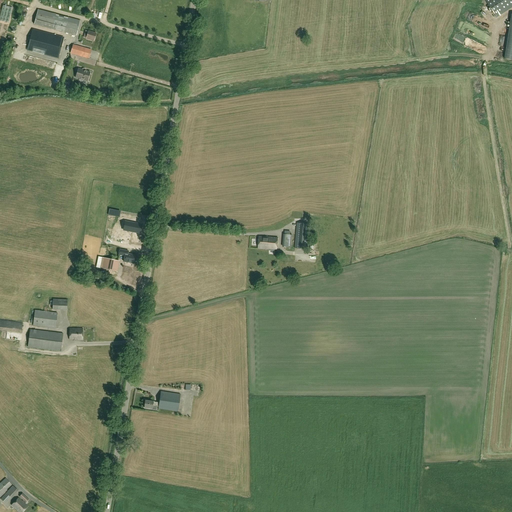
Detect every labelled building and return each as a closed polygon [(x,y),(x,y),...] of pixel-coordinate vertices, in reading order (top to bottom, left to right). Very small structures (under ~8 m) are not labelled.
[(511,0),(485,0),(497,17),(511,7),(511,0)] [(76,36),(80,21),(37,10),(34,25),(76,36)] [(511,14),(503,58),(511,59),(511,14)] [(58,58),(63,38),(33,30),(27,50),(58,58)] [(96,33),(88,31),(86,39),(94,41),(96,33)] [(89,58),(91,50),(73,45),(70,53),(89,58)] [(90,72),(85,71),(86,70),(85,69),(83,69),(82,69),(82,70),(78,69),(76,78),(87,81),(90,72)] [(140,233),(142,225),(128,222),(127,231),(140,233)] [(295,248),(308,249),(310,224),(297,223),(295,248)] [(121,243),(122,235),(110,232),(109,241),(121,243)] [(283,247),(291,248),(292,235),(284,235),(283,247)] [(259,236),(258,248),(262,249),(261,252),(261,257),(276,258),(277,253),(264,252),(264,249),(277,250),(278,238),(259,236)] [(134,264),(135,258),(135,255),(126,254),(126,251),(119,250),(118,255),(125,256),(124,262),(134,264)] [(118,262),(99,257),(97,267),(116,271),(118,262)] [(52,309),(67,310),(67,300),(53,299),(52,309)] [(35,310),(33,326),(55,329),(57,313),(35,310)] [(16,322),(15,329),(28,330),(28,327),(30,327),(31,323),(25,323),(16,322)] [(82,340),(83,329),(70,329),(69,340),(82,340)] [(61,351),(63,334),(30,330),(28,347),(61,351)] [(5,338),(25,341),(26,334),(6,331),(5,338)] [(178,411),(180,394),(161,391),(159,403),(158,407),(158,408),(178,411)] [(152,406),(158,407),(159,403),(154,402),(145,400),(144,407),(152,409),(152,406)] [(6,478),(0,483),(0,497),(8,490),(7,489),(12,485),(6,478)] [(11,498),(18,491),(13,485),(6,493),(0,499),(6,504),(11,498)] [(19,497),(11,505),(18,511),(22,511),(28,506),(25,504),(29,499),(22,493),(19,497),(23,500),(23,501),(19,497)]
